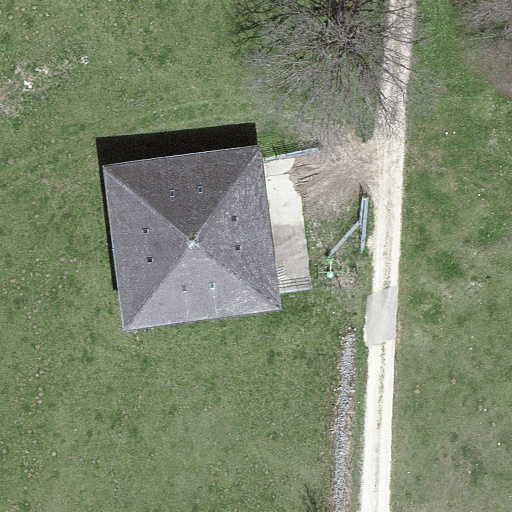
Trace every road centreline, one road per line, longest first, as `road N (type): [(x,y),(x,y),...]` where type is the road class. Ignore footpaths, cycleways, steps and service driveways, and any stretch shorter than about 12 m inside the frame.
road 1 (track): [(384,132),(372,511)]
road 2 (track): [(384,132),(393,0)]
